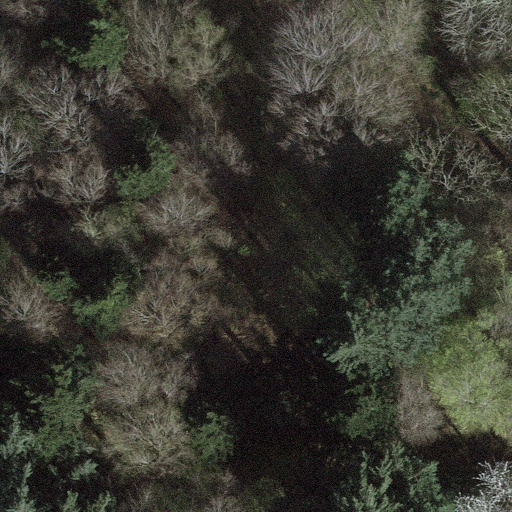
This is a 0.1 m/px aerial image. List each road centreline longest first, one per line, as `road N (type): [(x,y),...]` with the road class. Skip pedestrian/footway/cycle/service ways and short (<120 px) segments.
road 1 (track): [(511,436),(283,454),(54,454),(0,462)]
road 2 (track): [(268,0),(511,141)]
